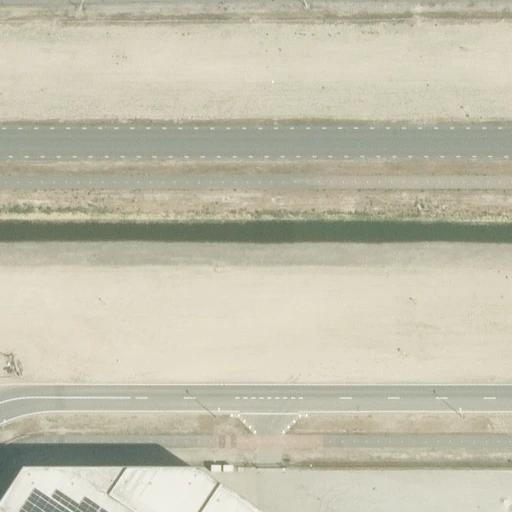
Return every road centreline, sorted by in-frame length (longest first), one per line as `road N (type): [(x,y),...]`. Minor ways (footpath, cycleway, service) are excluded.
road 1 (unclassified): [(0,406),(84,396),(511,398)]
road 2 (tertiary): [(0,142),(511,141)]
